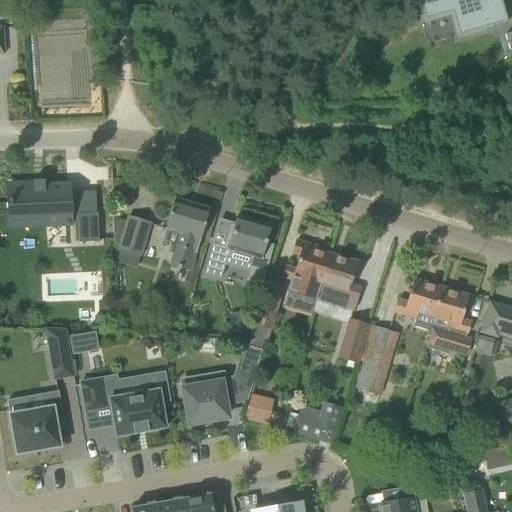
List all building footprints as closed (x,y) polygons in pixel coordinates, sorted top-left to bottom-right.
[(419,0),(425,20),(452,13),(459,36),(507,22),(500,0),(419,0)] [(9,200),(8,201),(8,207),(9,206),(10,225),(45,223),(45,214),(66,213),(67,213),(67,204),(68,204),(68,198),(67,198),(66,185),(43,186),(43,184),(43,181),(42,181),(42,183),(34,184),(34,181),(32,182),(32,183),(8,184),(9,200)] [(167,265),(186,270),(194,240),(199,241),(208,210),(174,200),(162,241),(169,243),(166,253),(170,254),(167,265)] [(95,214),(76,214),(77,224),(78,243),(98,242),(97,214),(95,214)] [(113,261),(135,269),(139,256),(140,257),(150,223),(126,215),(125,221),(113,261)] [(212,246),(204,274),(219,279),(224,266),(230,251),(251,257),(248,273),(245,286),(260,290),(273,246),(266,244),(270,227),(235,217),(233,224),(233,225),(229,224),(223,247),(212,244),(212,246)] [(288,292),(316,300),(329,255),(314,250),(315,247),(296,241),(291,255),(299,257),(295,270),(285,267),(282,279),(291,282),(288,292)] [(329,255),(316,300),(351,312),(358,289),(349,286),(356,263),(329,255)] [(412,327),(427,331),(431,318),(432,319),(441,289),(413,280),(406,304),(397,301),(393,313),(415,320),(412,327)] [(248,341),(265,342),(282,286),(265,281),(248,341)] [(470,323),(460,320),(467,297),(441,289),(432,319),(431,318),(427,331),(424,344),(427,345),(426,348),(442,352),(443,349),(465,356),(470,340),(464,338),(465,334),(466,335),(470,323)] [(511,310),(489,303),(480,333),(481,333),(481,332),(495,336),(495,337),(496,338),(500,325),(511,328),(511,310)] [(243,329),(242,319),(228,320),(230,331),(243,329)] [(336,359),(357,365),(369,325),(348,319),(336,359)] [(379,397),(398,334),(369,325),(357,365),(350,389),(379,397)] [(67,349),(64,331),(44,330),(53,380),(72,377),(67,349)] [(96,350),(93,334),(70,338),(72,354),(96,350)] [(473,352),(488,357),(493,340),(478,336),(473,352)] [(252,382),(260,355),(244,350),(236,377),(252,382)] [(164,429),(160,403),(168,401),(163,374),(141,378),(144,394),(118,398),(115,377),(79,383),(85,416),(110,412),(115,437),(133,434),(133,435),(147,433),(146,432),(164,429)] [(223,402),(232,400),(229,382),(218,384),(217,378),(198,382),(199,387),(183,390),(189,428),(212,424),(212,420),(225,418),(223,402)] [(55,429),(64,428),(57,392),(40,395),(43,410),(9,416),(16,455),(58,447),(55,429)] [(245,418),(269,423),(274,397),(250,393),(245,418)] [(511,398),(497,402),(504,432),(511,429),(511,398)] [(290,435),(329,446),(338,417),(319,411),(317,418),(297,412),(290,435)] [(407,461),(433,468),(437,451),(411,444),(407,461)] [(449,455),(454,478),(465,476),(460,453),(449,455)] [(476,493),(462,496),(465,511),(484,511),(480,492),(476,493)] [(223,511),(223,505),(211,507),(209,495),(183,500),(184,511),(223,511)] [(414,511),(412,501),(412,499),(379,505),(379,511),(414,511)] [(184,511),(183,500),(157,504),(157,511),(184,511)]
